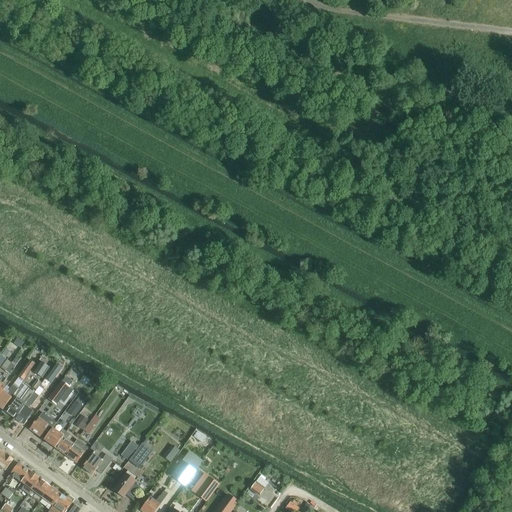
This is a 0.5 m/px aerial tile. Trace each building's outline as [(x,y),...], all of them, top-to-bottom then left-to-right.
[(247,22),(220,18),(218,34),(248,37),(249,31),(246,31),(247,22)] [(18,337),(14,343),(21,348),(25,342),(18,337)] [(10,357),(8,360),(7,360),(0,368),(9,375),(15,366),(20,360),(16,357),(14,360),(10,357)] [(29,360),(18,376),(24,381),(35,365),(29,360)] [(40,363),(34,372),(42,378),(49,368),(40,363)] [(50,383),(61,368),(55,364),(45,378),(50,383)] [(2,376),(0,378),(0,395),(2,392),(2,393),(6,387),(7,387),(10,382),(6,379),(2,376)] [(62,381),(49,399),(56,405),(65,394),(69,387),(70,386),(73,382),(66,377),(63,381),(62,381)] [(36,390),(41,384),(37,381),(33,387),(36,390)] [(2,392),(0,395),(0,408),(3,410),(14,394),(18,389),(13,386),(10,389),(7,387),(6,387),(2,393),(2,392)] [(69,387),(65,394),(69,397),(73,390),(69,387)] [(5,412),(14,419),(25,404),(25,405),(33,393),(28,389),(22,398),(20,400),(16,398),(5,412)] [(108,389),(103,396),(106,399),(112,391),(108,389)] [(24,425),(33,412),(28,409),(30,406),(31,407),(39,397),(33,393),(25,405),(25,404),(14,419),(24,425)] [(70,408),(67,412),(76,418),(84,407),(75,401),(70,408)] [(38,418),(29,430),(40,437),(43,433),(47,436),(52,428),(56,423),(49,418),(42,413),(38,418)] [(95,414),(90,421),(96,425),(101,418),(95,414)] [(80,417),(75,425),(83,431),(83,430),(88,423),(80,417)] [(88,423),(83,430),(89,434),(94,427),(88,423)] [(54,448),(66,432),(63,430),(60,434),(52,428),(47,436),(44,440),(54,448)] [(65,455),(73,444),(66,439),(69,435),(66,432),(54,448),(65,455)] [(73,444),(65,455),(76,463),(87,448),(84,445),(80,442),(77,440),(74,444),(73,444)] [(102,461),(97,457),(104,448),(96,442),(91,449),(94,452),(93,454),(82,468),(92,475),(95,471),(102,475),(113,460),(107,455),(102,461)] [(143,444),(130,461),(139,469),(152,452),(143,444)] [(124,452),(121,456),(128,461),(131,457),(124,452)] [(189,452),(171,476),(184,486),(202,462),(189,452)] [(4,453),(0,459),(0,467),(5,471),(13,460),(4,453)] [(10,475),(7,479),(11,481),(14,477),(21,483),(29,471),(18,463),(10,475)] [(25,492),(29,495),(40,479),(29,471),(21,483),(25,485),(22,489),(25,492)] [(128,471),(113,491),(123,498),(126,495),(133,500),(141,488),(134,483),(138,478),(128,471)] [(209,477),(196,494),(206,502),(219,484),(209,477)] [(51,487),(40,479),(29,495),(32,497),(35,493),(43,498),(51,487)] [(256,482),(250,490),(259,497),(265,489),(256,482)] [(61,495),(51,487),(43,498),(50,504),(47,508),(50,510),(61,495)] [(14,494),(6,488),(1,494),(9,500),(14,494)] [(142,511),(154,511),(168,494),(164,491),(160,497),(159,496),(155,501),(150,497),(140,510),(142,511)] [(65,511),(72,503),(61,495),(50,510),(48,511),(65,511)] [(223,502),(215,511),(230,511),(238,501),(234,498),(228,506),(223,502)] [(306,503),(299,511),(310,511),(314,508),(306,503)]
